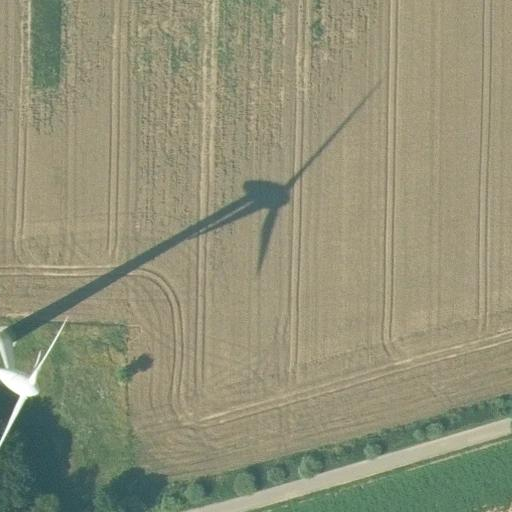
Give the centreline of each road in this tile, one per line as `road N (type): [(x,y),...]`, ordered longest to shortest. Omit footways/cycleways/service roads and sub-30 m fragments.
road 1 (unclassified): [(201,511),(511,421)]
road 2 (track): [(0,390),(41,420),(60,449),(76,511)]
